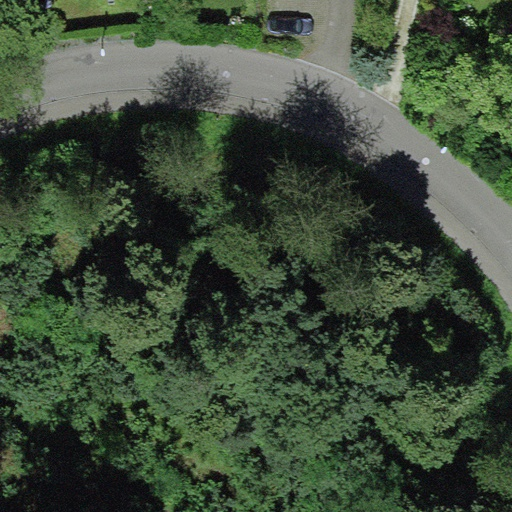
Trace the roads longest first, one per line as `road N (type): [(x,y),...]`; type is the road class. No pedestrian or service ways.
road 1 (residential): [(321,99),(283,85),(170,68),(51,79),(0,101)]
road 2 (residential): [(511,246),(445,174),(385,130),(321,99)]
